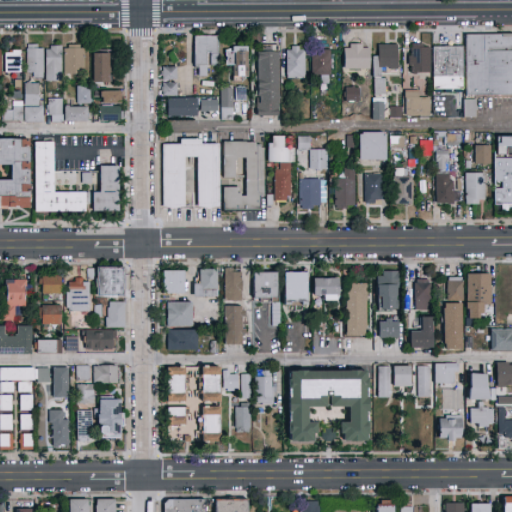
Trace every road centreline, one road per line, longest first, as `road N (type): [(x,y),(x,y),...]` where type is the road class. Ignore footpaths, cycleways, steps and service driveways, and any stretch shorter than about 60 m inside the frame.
road 1 (residential): [(0,247),(511,244)]
road 2 (residential): [(146,511),(145,0)]
road 3 (residential): [(145,15),(511,13)]
road 4 (secondary): [(195,478),(494,476)]
road 5 (residential): [(0,15),(145,15)]
